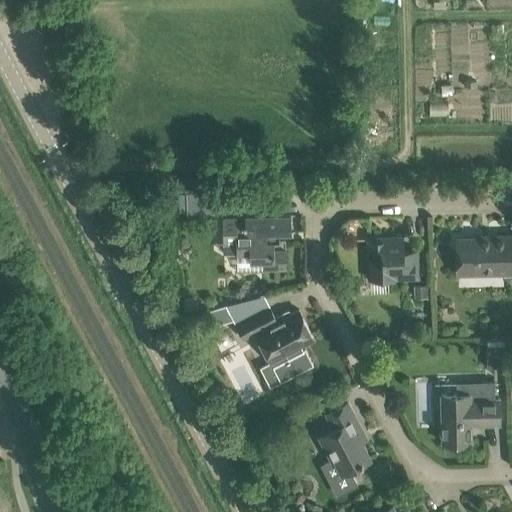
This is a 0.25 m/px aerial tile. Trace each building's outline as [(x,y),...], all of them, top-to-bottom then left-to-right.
[(214,213),(214,193),(214,191),(186,192),(186,194),(187,214),(214,213)] [(291,215),(223,216),(223,245),(237,245),(238,269),(286,268),(286,250),(274,250),(274,242),(279,242),(279,234),(291,233),(291,215)] [(477,237),(456,237),(457,273),(511,271),(511,234),(477,235),(477,237)] [(368,237),(370,278),(418,276),(417,249),(404,249),(400,246),(400,236),(368,237)] [(209,327),(234,318),(226,304),(203,312),(209,327)] [(255,332),(281,381),(313,363),(305,347),(303,348),(301,345),(314,338),(299,308),(277,320),(270,306),(252,315),(236,323),(244,338),(255,332)] [(487,345),(486,345),(487,367),(507,367),(507,346),(507,344),(505,344),(487,345)] [(471,423),(500,422),(499,398),(495,398),(494,380),(457,381),(457,393),(442,393),(443,441),(471,441),(471,423)] [(319,464),(334,495),(356,484),(349,469),(371,458),(362,441),(367,438),(347,401),(312,419),(318,432),(315,433),(328,459),(319,464)]
